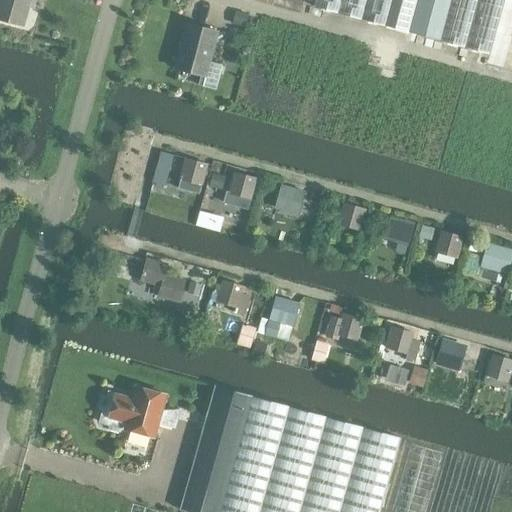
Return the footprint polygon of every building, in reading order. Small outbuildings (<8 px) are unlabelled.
[(29,0),(0,0),(0,18),(23,25),(29,0)] [(489,54),(503,0),(314,0),(313,6),(489,54)] [(236,11),(232,25),(246,28),(249,14),(236,11)] [(174,68),(205,76),(217,32),(186,24),(174,68)] [(160,152),(152,183),(164,185),(172,155),(160,152)] [(167,182),(177,184),(184,155),(175,152),(167,182)] [(180,179),(178,187),(198,192),(200,185),(201,185),(206,164),(184,158),(179,179),(180,179)] [(224,185),(224,171),(210,171),(210,186),(224,185)] [(255,178),(235,173),(229,194),(250,199),(255,178)] [(304,192),(282,186),(277,203),(289,207),(287,211),(297,214),(304,192)] [(365,209),(344,203),(338,224),(359,230),(365,209)] [(196,223),(220,229),(224,214),(200,208),(196,223)] [(413,223),(391,217),(386,234),(398,238),(397,242),(407,245),(413,223)] [(422,225),(419,237),(431,240),(434,228),(422,225)] [(456,258),(460,243),(462,237),(441,231),(435,252),(456,258)] [(498,287),(506,289),(509,278),(503,276),(510,251),(470,239),(466,255),(481,259),(482,253),(486,254),(480,277),(500,283),(498,287)] [(167,265),(147,259),(141,280),(161,286),(158,296),(179,301),(185,281),(164,275),(167,265)] [(217,279),(211,297),(217,299),(217,300),(237,306),(235,313),(244,316),(250,296),(241,294),(243,287),(217,279)] [(190,282),(187,293),(197,295),(200,285),(190,282)] [(280,321),(282,317),(298,321),(302,307),(297,306),(298,304),(276,297),(270,319),(280,321)] [(367,328),(361,326),(363,319),(342,313),(336,334),(357,340),(355,345),(361,347),(367,328)] [(243,325),(237,344),(250,348),(255,329),(243,325)] [(408,355),(414,333),(391,326),(384,348),(408,355)] [(256,341),(252,354),(263,357),(267,344),(256,341)] [(317,341),(312,359),(324,363),(329,345),(317,341)] [(465,347),(443,341),(437,363),(447,366),(448,361),(460,365),(465,347)] [(511,364),(511,360),(493,355),(487,376),(507,382),(511,364)] [(414,367),(409,383),(423,387),(428,371),(414,367)] [(215,385),(180,509),(191,511),(379,511),(401,438),(215,385)] [(107,398),(103,399),(101,407),(104,410),(101,422),(110,424),(111,428),(119,431),(122,428),(126,429),(126,428),(126,427),(127,422),(131,423),(129,430),(155,437),(158,422),(174,427),(178,411),(162,412),(166,395),(136,386),(133,399),(108,392),(107,398)] [(79,489),(73,511),(97,511),(102,495),(79,489)]
